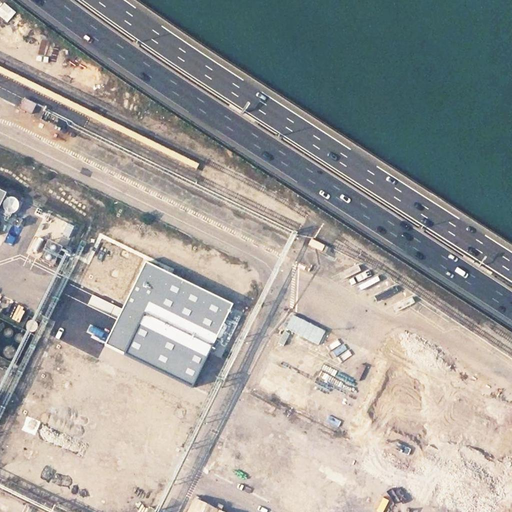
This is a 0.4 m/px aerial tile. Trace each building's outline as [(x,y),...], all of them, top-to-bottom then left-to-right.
[(0,15),(6,21),(13,12),(2,3),(0,5),(0,15)] [(409,361),(423,367),(433,347),(419,340),(409,361)] [(410,402),(411,398),(411,393),(408,389),(404,386),(400,385),(395,385),(391,388),(388,391),(387,396),(387,401),(390,405),(394,408),(398,409),(403,408),(407,406),(410,402)] [(442,409),(443,405),(443,401),(441,397),(437,395),(433,394),(429,394),(425,396),(423,399),(422,403),(422,407),(424,411),(427,414),(431,415),(435,415),(439,413),(442,409)] [(511,511),(511,417),(470,396),(448,439),(457,443),(435,489),(482,511),(511,511)] [(432,430),(433,426),(433,422),(431,418),(428,415),(424,414),(420,414),(416,416),(414,419),(412,423),(413,427),(415,431),(418,434),(422,435),(426,435),(429,433),(432,430)] [(433,459),(424,455),(416,472),(425,476),(433,459)] [(416,482),(414,482),(413,483),(412,483),(410,485),(410,488),(410,490),(411,492),(413,493),(415,494),(417,493),(419,492),(421,490),(421,488),(421,486),(420,484),(418,483),(416,482)] [(427,490),(425,491),(424,493),(424,495),(424,497),(426,499),(427,500),(430,501),(432,500),(434,499),(435,497),(435,495),(435,492),(433,491),(431,489),(429,489),(427,490)] [(189,511),(221,511),(196,499),(189,511)]
